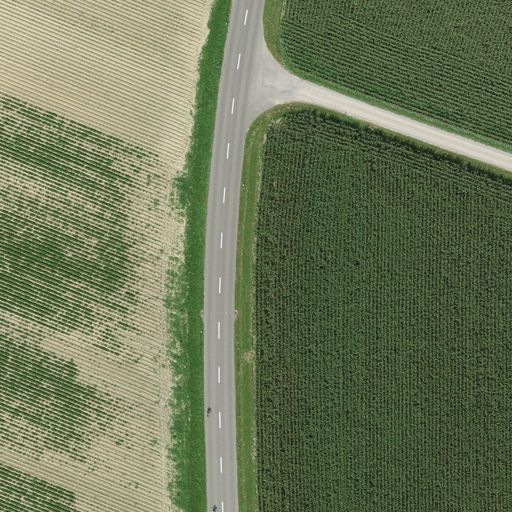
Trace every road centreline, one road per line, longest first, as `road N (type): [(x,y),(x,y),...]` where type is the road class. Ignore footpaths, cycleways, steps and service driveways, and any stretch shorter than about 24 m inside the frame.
road 1 (tertiary): [(249,0),(219,276),(222,511)]
road 2 (track): [(511,163),(237,73)]
